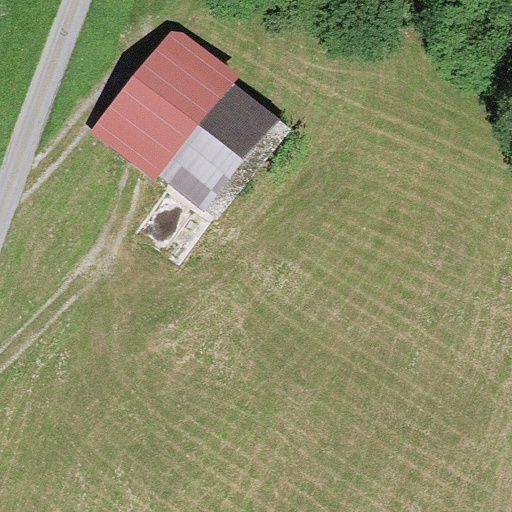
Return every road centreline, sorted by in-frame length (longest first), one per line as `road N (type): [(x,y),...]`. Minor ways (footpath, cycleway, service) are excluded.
road 1 (track): [(4,193),(46,167),(178,17)]
road 2 (unclassified): [(0,206),(78,0)]
road 3 (track): [(0,361),(91,266),(129,194)]
